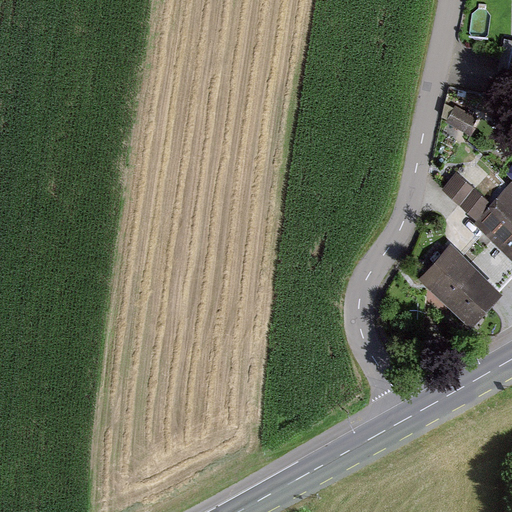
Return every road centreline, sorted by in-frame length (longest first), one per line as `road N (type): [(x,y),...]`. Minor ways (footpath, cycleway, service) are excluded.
road 1 (residential): [(410,417),(364,342),(360,298),(404,220),(450,0)]
road 2 (secondary): [(238,511),(410,417)]
